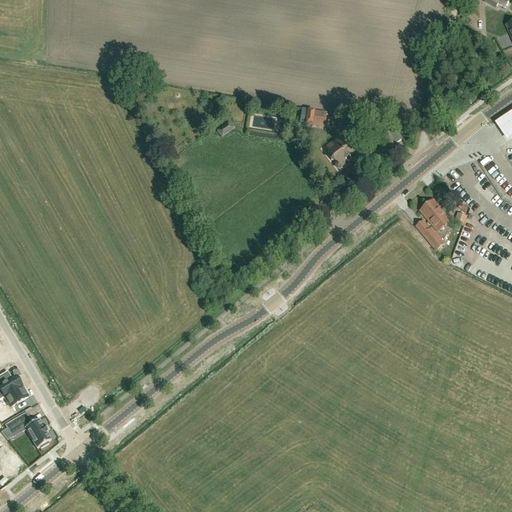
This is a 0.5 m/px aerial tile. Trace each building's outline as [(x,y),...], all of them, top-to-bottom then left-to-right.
[(487,0),(505,9),(508,3),(506,2),(507,0),(487,0)] [(305,125),(324,128),(326,113),(307,110),(305,125)] [(511,110),(496,122),(507,139),(511,135),(511,110)] [(222,138),(234,129),(229,123),(217,131),(222,138)] [(390,135),(395,144),(403,140),(398,131),(390,135)] [(357,156),(357,154),(356,152),(354,152),(351,150),(351,145),(347,145),(342,138),(331,147),(331,146),(327,148),(328,149),(327,150),(331,155),(330,160),(334,160),(336,163),(336,164),(335,166),(337,169),(339,169),(347,163),(348,164),(351,162),(351,160),(357,156)] [(439,233),(451,223),(433,201),(421,212),(439,233)] [(445,245),(432,230),(424,236),(437,252),(445,245)] [(511,246),(503,260),(511,265),(511,246)] [(95,375),(89,382),(94,386),(93,387),(97,390),(103,382),(95,375)] [(0,381),(0,390),(4,398),(22,388),(16,377),(10,381),(2,385),(0,381)] [(22,388),(4,398),(5,399),(10,408),(28,398),(22,388)] [(26,414),(5,426),(7,429),(12,439),(26,431),(37,450),(40,448),(41,449),(49,445),(48,443),(51,441),(46,434),(48,433),(48,432),(45,428),(45,427),(43,428),(39,421),(32,424),(26,414)] [(0,476),(2,479),(3,480),(21,466),(11,455),(6,460),(4,461),(2,459),(0,460),(0,476)]
